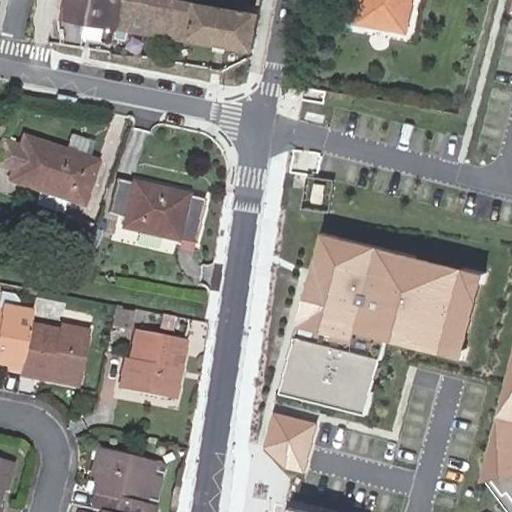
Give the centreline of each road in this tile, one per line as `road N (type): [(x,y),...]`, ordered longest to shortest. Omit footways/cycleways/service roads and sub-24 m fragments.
road 1 (residential): [(259,124),(205,511)]
road 2 (residential): [(0,66),(259,124)]
road 3 (residential): [(259,124),(502,183)]
road 4 (residential): [(0,413),(49,431),(56,454),(42,511)]
road 5 (residential): [(278,0),(259,124)]
